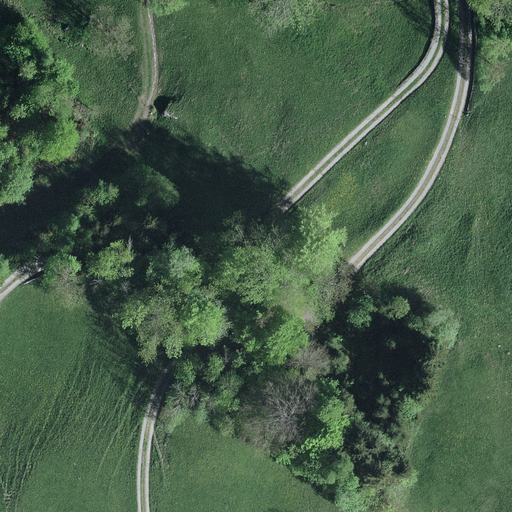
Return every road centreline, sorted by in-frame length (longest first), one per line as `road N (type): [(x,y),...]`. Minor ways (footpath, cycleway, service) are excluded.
road 1 (track): [(455,0),(464,21),(458,93),(435,169),(393,225),(297,305),(176,362),(145,433),(143,511)]
road 2 (track): [(437,0),(439,29),(426,64),(228,245),(102,255),(0,287)]
